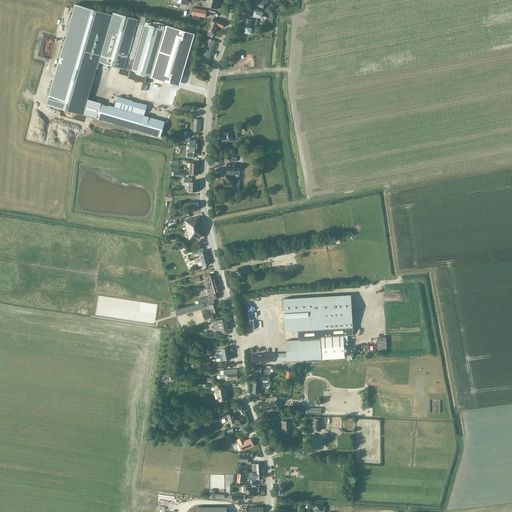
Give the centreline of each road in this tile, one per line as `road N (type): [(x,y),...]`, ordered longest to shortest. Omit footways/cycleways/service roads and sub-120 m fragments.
road 1 (tertiary): [(270,511),(268,462),(244,394),(203,207),(212,78),(239,0)]
road 2 (track): [(437,359),(424,283),(398,280),(384,188),(205,221)]
road 3 (track): [(291,17),(282,20),(277,90),(297,203)]
